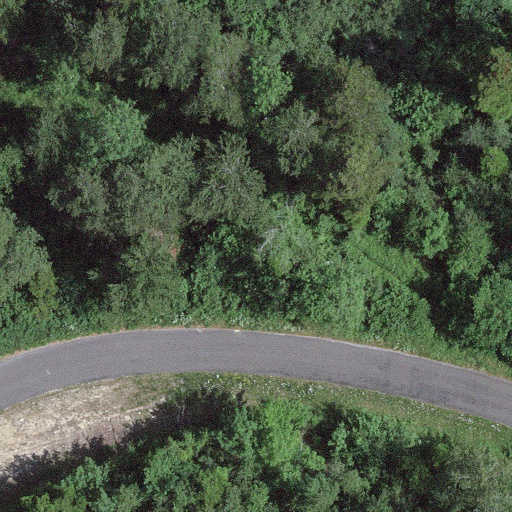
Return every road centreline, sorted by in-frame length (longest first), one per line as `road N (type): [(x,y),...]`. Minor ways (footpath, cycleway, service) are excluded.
road 1 (track): [(0,108),(102,111),(159,131),(217,163),(463,339),(511,388)]
road 2 (tertiary): [(0,384),(124,352),(265,352),(419,377),(511,404)]
